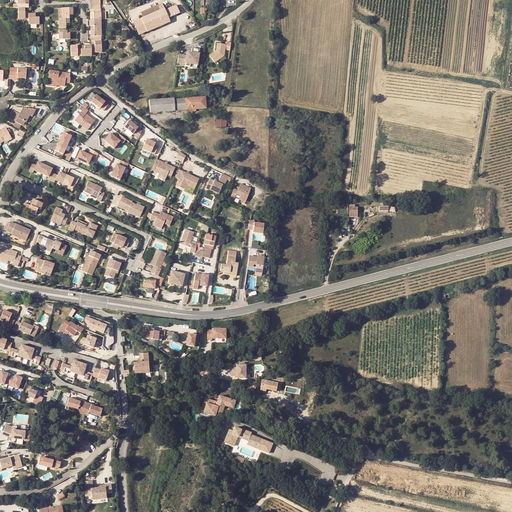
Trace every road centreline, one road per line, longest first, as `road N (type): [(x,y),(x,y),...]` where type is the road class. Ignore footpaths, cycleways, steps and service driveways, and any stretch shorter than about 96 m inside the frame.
road 1 (secondary): [(511,240),(204,315)]
road 2 (track): [(511,92),(484,92),(472,184),(479,181),(495,94)]
road 3 (unclassified): [(511,480),(359,456),(335,511)]
road 4 (residential): [(9,176),(144,235),(133,267)]
road 5 (track): [(495,94),(502,90),(495,80),(405,65),(412,0)]
road 6 (residential): [(251,0),(96,81)]
road 7 (residential): [(117,423),(111,440),(69,473),(36,491),(0,492)]
road 8 (residential): [(28,148),(153,202)]
road 9 (residential): [(121,103),(181,149),(234,176)]
road 10 (residential): [(95,303),(116,327),(125,422)]
